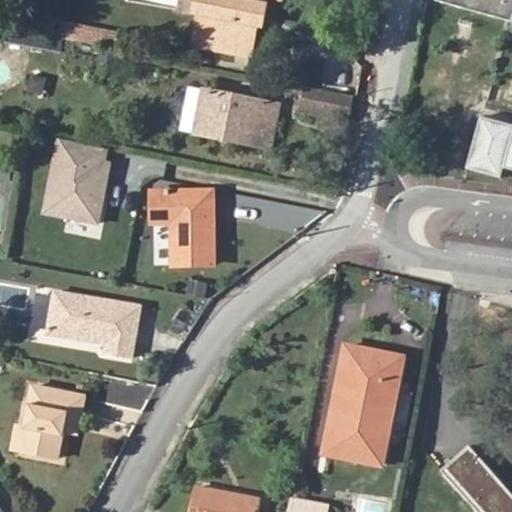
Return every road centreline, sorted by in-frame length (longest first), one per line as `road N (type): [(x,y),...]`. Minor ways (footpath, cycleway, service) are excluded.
road 1 (residential): [(116,511),(220,315),(360,220),(403,0)]
road 2 (residential): [(511,269),(414,254),(399,232),(412,204),(444,198),(511,208)]
